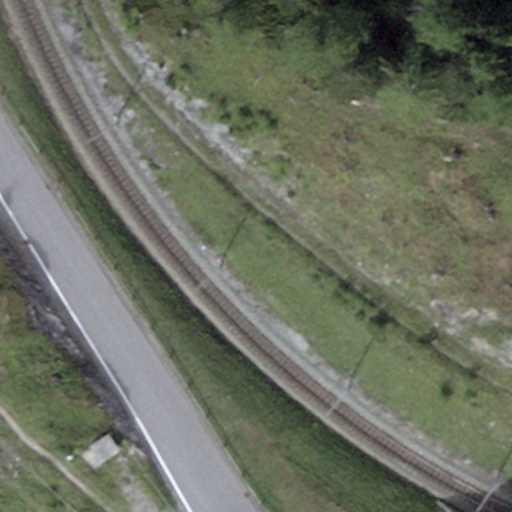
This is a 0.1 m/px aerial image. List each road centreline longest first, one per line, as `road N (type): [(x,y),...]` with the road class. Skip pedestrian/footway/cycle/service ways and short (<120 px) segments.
road 1 (secondary): [(227,511),(0,156)]
road 2 (track): [(229,170),(334,262),(511,383)]
